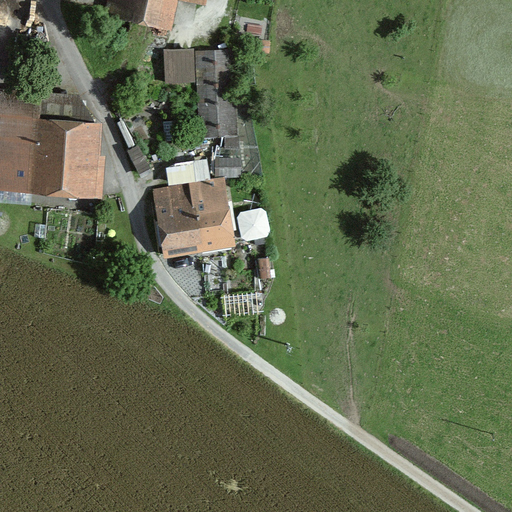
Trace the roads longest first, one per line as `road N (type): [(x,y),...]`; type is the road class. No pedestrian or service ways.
road 1 (track): [(192,310),(480,511)]
road 2 (residential): [(51,9),(104,117),(147,253),(192,310)]
